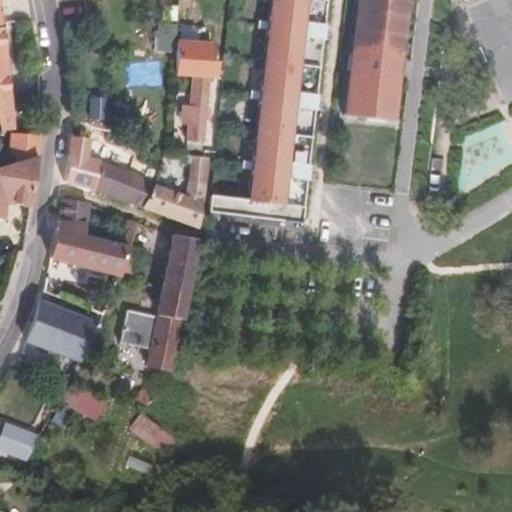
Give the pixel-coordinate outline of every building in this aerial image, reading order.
[(407,0),(356,0),(342,115),(392,121),(407,0)] [(291,4),(273,2),(269,1),(263,54),(298,57),(304,5),(291,4)] [(0,129),(11,128),(0,25),(0,129)] [(180,57),(190,57),(190,43),(181,43),(180,57)] [(215,77),(216,61),(190,60),(190,57),(180,57),(178,59),(177,75),(215,77)] [(261,159),(257,203),(289,206),(293,162),(282,161),(288,93),(257,90),(253,134),(269,136),(267,159),(261,159)] [(205,96),(189,94),(188,107),(182,106),(180,124),(186,125),(184,140),(200,142),(202,121),(209,121),(211,102),(204,101),(205,96)] [(89,100),(88,119),(105,120),(105,101),(89,100)] [(37,157),(38,137),(10,135),(8,165),(37,157)] [(70,139),(64,182),(91,190),(195,228),(202,185),(186,182),(182,196),(152,185),(130,173),(84,158),(87,145),(70,139)] [(184,140),(183,149),(199,151),(200,142),(184,140)] [(0,202),(29,207),(37,157),(8,165),(0,167),(0,202)] [(58,221),(84,222),(88,204),(62,199),(58,221)] [(119,271),(127,247),(120,245),(82,236),(84,222),(58,221),(49,259),(59,261),(56,268),(83,274),(85,267),(118,275),(119,271)] [(127,247),(135,224),(127,221),(120,245),(127,247)] [(196,243),(172,235),(155,319),(149,350),(145,366),(170,371),(196,243)] [(143,251),(127,247),(119,271),(135,275),(143,251)] [(78,362),(102,316),(89,310),(85,319),(39,301),(25,342),(78,362)] [(149,406),(158,394),(152,390),(154,385),(149,382),(138,400),(149,406)] [(107,406),(77,389),(67,408),(98,424),(107,406)] [(166,456),(177,440),(142,414),(131,429),(166,456)] [(0,452),(25,460),(29,446),(4,438),(0,449),(0,452)]
